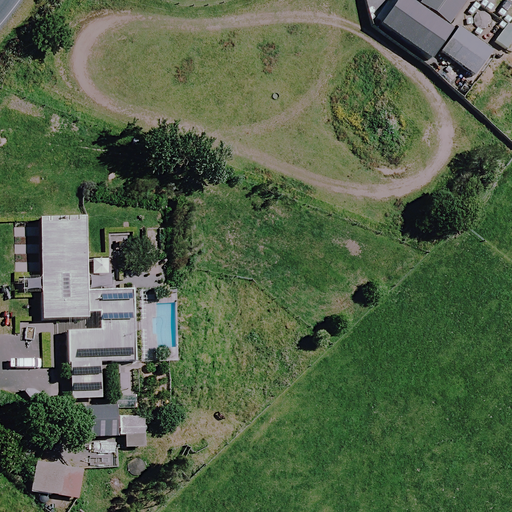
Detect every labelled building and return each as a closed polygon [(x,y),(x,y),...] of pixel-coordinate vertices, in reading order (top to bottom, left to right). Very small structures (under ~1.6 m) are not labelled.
[(423,0),(419,6),(447,26),(464,0),(423,0)] [(511,45),(511,23),(506,19),(490,42),(506,54),(511,45)] [(488,54),(456,31),(439,54),(472,77),(488,54)] [(96,314),(96,329),(62,330),(63,365),(131,363),(129,293),(108,293),(108,277),(84,278),(82,220),(38,221),(40,279),(20,279),(20,295),(40,295),(41,322),(85,321),(85,314),(96,314)] [(159,230),(146,230),(147,273),(159,273),(159,230)] [(143,419),(101,416),(100,436),(123,437),(123,449),(141,450),(143,419)] [(56,449),(47,448),(43,466),(33,464),(28,492),(75,501),(81,469),(54,464),(56,449)]
